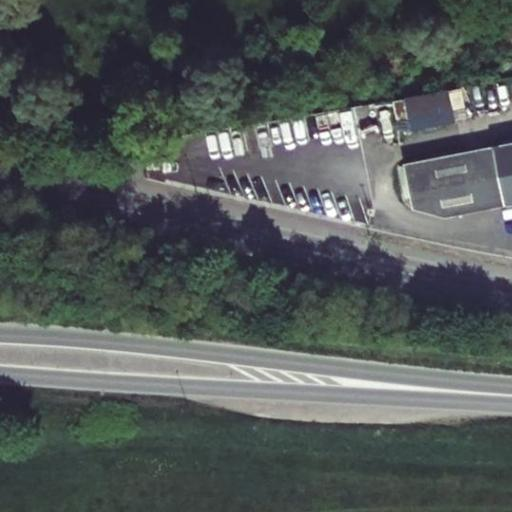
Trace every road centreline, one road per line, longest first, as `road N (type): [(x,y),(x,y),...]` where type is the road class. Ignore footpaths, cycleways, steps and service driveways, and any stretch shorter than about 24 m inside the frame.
road 1 (residential): [(0,183),(511,294)]
road 2 (secondary): [(511,394),(0,333)]
road 3 (secondary): [(0,376),(511,396)]
